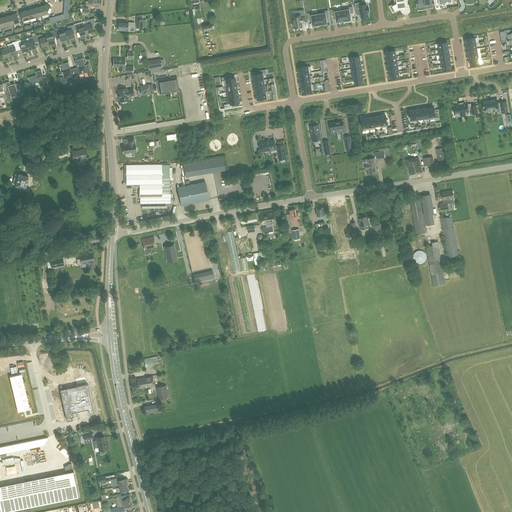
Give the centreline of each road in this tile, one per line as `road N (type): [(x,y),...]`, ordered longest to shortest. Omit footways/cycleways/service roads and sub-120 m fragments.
road 1 (residential): [(310,197),(511,166)]
road 2 (residential): [(112,232),(310,197)]
road 3 (secondary): [(112,232),(105,44)]
road 4 (secondary): [(149,511),(112,339)]
road 5 (residential): [(461,74),(293,101)]
road 6 (residential): [(293,101),(289,41),(382,25)]
road 7 (residential): [(382,25),(451,17),(461,74)]
